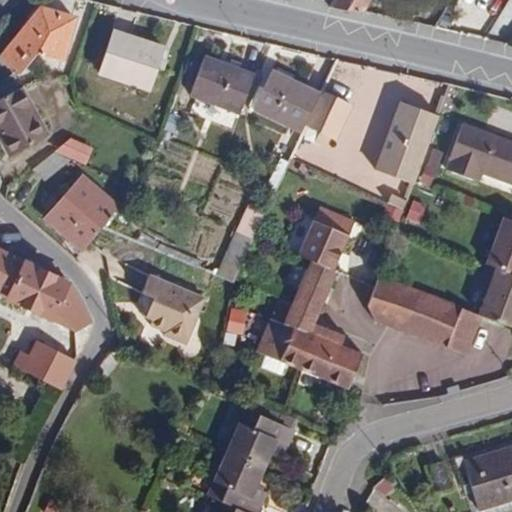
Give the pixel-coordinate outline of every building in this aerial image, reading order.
[(334,0),(330,7),(361,12),(368,0),(334,0)] [(62,58),(74,18),(40,8),(0,56),(19,71),(36,51),(62,58)] [(150,89),(163,47),(112,30),(99,73),(150,89)] [(189,94),(239,114),(254,75),(204,57),(189,94)] [(300,130),(318,93),(271,70),(253,108),(300,130)] [(0,79),(0,97),(18,88),(12,73),(0,79)] [(324,85),(303,131),(308,132),(312,123),(321,128),(332,133),(336,135),(354,99),(324,85)] [(48,134),(21,86),(18,88),(0,97),(0,139),(9,156),(48,134)] [(440,115),(401,101),(376,170),(416,184),(440,115)] [(511,183),(511,143),(462,123),(445,167),(479,180),(483,173),(511,183)] [(328,142),(332,133),(321,128),(317,137),(328,142)] [(72,158),(85,164),(91,148),(70,138),(55,151),(72,158)] [(55,151),(33,168),(46,180),(72,158),(55,151)] [(44,218),(82,251),(102,227),(117,207),(81,174),(44,218)] [(385,197),(390,186),(360,174),(356,185),(385,197)] [(389,192),(385,199),(400,205),(403,198),(389,192)] [(237,233),(252,240),(265,211),(249,204),(237,233)] [(292,328),(279,361),(346,388),(360,354),(339,346),(343,336),(338,334),(333,343),(323,339),(326,330),(322,328),(318,337),(309,334),(312,324),(333,272),(331,270),(349,220),(314,207),(296,256),(308,262),(290,304),(281,323),(292,328)] [(511,219),(503,216),(485,263),(494,266),(511,273),(511,219)] [(217,274),(233,281),(252,240),(237,233),(235,232),(217,274)] [(0,294),(74,331),(90,322),(69,282),(0,249),(0,294)] [(482,315),(511,328),(511,273),(494,266),(479,314),(482,315)] [(373,318),(467,353),(482,315),(479,314),(380,271),(368,305),(373,318)] [(147,309),(142,311),(142,317),(152,321),(150,326),(164,331),(163,335),(187,344),(206,297),(150,275),(140,298),(140,302),(145,300),(147,309)] [(255,351),(279,361),(292,328),(281,323),(290,304),(277,299),(255,351)] [(322,328),(312,324),(309,334),(318,337),(322,328)] [(333,343),(338,334),(326,330),(323,339),(333,343)] [(12,364),(60,388),(75,361),(35,341),(28,355),(19,351),(12,364)] [(236,424),(224,451),(265,468),(273,449),(285,453),(295,430),(238,405),(231,421),(236,424)] [(294,424),(297,417),(285,412),(282,419),(294,424)] [(511,447),(464,463),(472,492),(478,511),(511,499),(511,447)] [(205,495),(219,501),(244,511),(259,511),(268,491),(257,486),(265,468),(224,451),(205,495)] [(472,492),(464,463),(461,455),(454,458),(466,495),(472,492)] [(431,465),(437,492),(451,489),(442,461),(431,465)] [(244,511),(219,501),(214,511),(244,511)]
